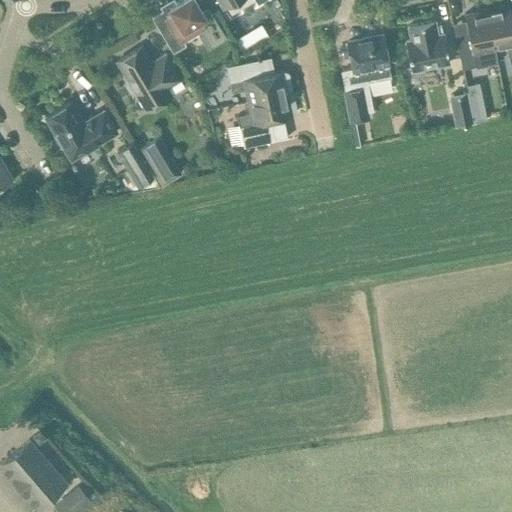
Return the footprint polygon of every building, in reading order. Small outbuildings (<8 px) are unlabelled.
[(214,8),(209,0),(199,0),(198,7),(193,0),(181,0),(177,3),(174,0),(169,0),(159,6),(162,11),(152,17),(173,52),(185,45),(182,40),(197,31),(208,49),(225,38),(210,11),(214,8)] [(509,6),(487,10),(495,50),(507,47),(509,60),(511,59),(511,21),(511,15),(509,6)] [(470,41),(456,44),(462,69),(497,62),(495,50),(487,10),(464,15),(466,21),(470,41)] [(439,34),(437,24),(436,21),(408,27),(411,41),(406,42),(412,71),(450,63),(444,33),(439,34)] [(382,35),(347,41),(352,68),(339,71),(343,91),(364,87),(369,112),(373,111),(367,82),(391,77),(382,35)] [(151,63),(141,47),(117,62),(125,76),(124,83),(129,92),(135,93),(146,111),(171,96),(166,88),(180,80),(165,55),(151,63)] [(286,71),(256,77),(253,61),(226,67),(231,93),(245,90),(247,102),(287,93),(287,92),(290,91),(292,88),(289,72),(286,71)] [(364,87),(343,91),(349,122),(370,118),(369,112),(364,87)] [(467,91),(448,95),(455,127),(473,123),(467,91)] [(287,93),(247,102),(250,113),(236,117),(243,147),(270,142),(266,122),(292,116),(292,115),(295,114),(297,111),(293,96),(290,94),(287,95),(287,93)] [(70,102),(45,117),(71,160),(116,132),(103,110),(83,123),(70,102)] [(159,135),(139,148),(162,186),(182,174),(159,135)] [(131,141),(116,150),(138,186),(152,177),(131,141)] [(1,158),(0,159),(0,187),(14,179),(1,158)] [(29,440),(0,465),(37,507),(66,482),(29,440)] [(78,486),(68,496),(79,510),(90,500),(78,486)]
